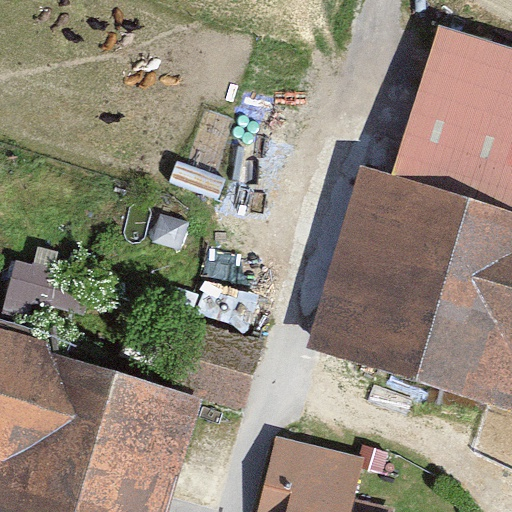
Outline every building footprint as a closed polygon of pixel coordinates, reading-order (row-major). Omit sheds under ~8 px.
[(511,228),(362,189),(313,373),(511,426),(511,228)] [(71,310),(79,262),(15,251),(7,299),(71,310)] [(182,386),(247,404),(268,334),(203,315),(182,386)] [(171,511),(206,400),(0,336),(0,511),(171,511)] [(355,511),(368,463),(278,440),(259,511),(355,511)]
